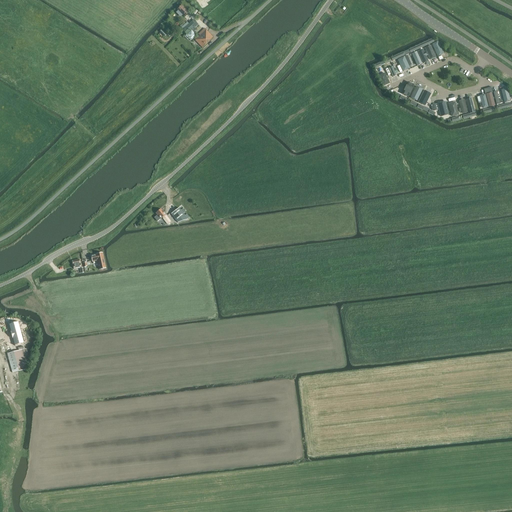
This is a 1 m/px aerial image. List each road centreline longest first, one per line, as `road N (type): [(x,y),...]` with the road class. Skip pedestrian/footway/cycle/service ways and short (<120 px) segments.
road 1 (unclassified): [(0,286),(127,215),(279,70),(333,0)]
road 2 (unclassified): [(0,240),(270,0)]
